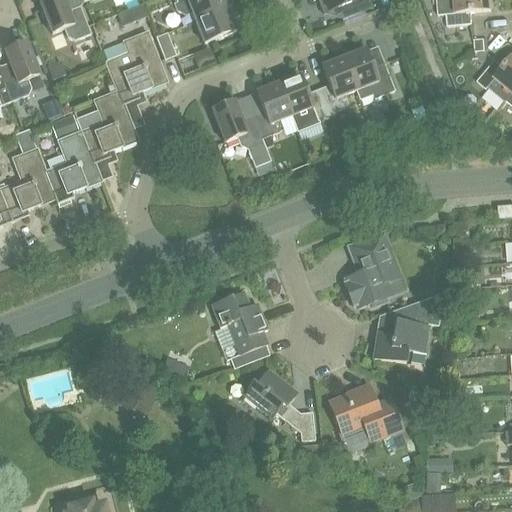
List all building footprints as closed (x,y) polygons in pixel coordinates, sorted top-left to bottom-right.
[(69,13),(63,0),(48,0),(39,4),(52,36),(64,32),(67,40),(75,43),(91,37),(80,9),(69,13)] [(195,24),(228,11),(227,9),(231,8),(232,5),(229,0),(175,0),(177,5),(174,7),(177,14),(185,19),(192,16),(195,24)] [(311,0),(313,3),(317,2),(323,17),(338,11),(342,22),(364,14),(358,0),(311,0)] [(445,6),(447,29),(472,27),(471,15),(491,13),(489,0),(454,0),(455,6),(445,6)] [(143,7),(132,11),(136,24),(148,19),(143,7)] [(237,33),(228,11),(195,24),(204,46),(237,33)] [(110,76),(117,94),(118,94),(123,108),(124,108),(140,101),(138,96),(167,85),(147,35),(123,45),(132,67),(110,76)] [(156,40),(165,63),(178,58),(169,35),(156,40)] [(484,52),(483,41),(474,41),(475,53),(484,52)] [(4,54),(10,67),(12,72),(1,77),(12,104),(28,98),(31,91),(28,82),(40,77),(27,45),(4,54)] [(344,60),(357,93),(360,102),(373,97),(374,102),(395,94),(384,66),(373,70),(366,52),(344,60)] [(357,93),(344,60),(322,69),(329,88),(318,92),(329,120),(346,113),(349,106),(345,97),(357,93)] [(511,60),(504,70),(495,62),(477,84),(486,92),(495,81),(511,95),(511,60)] [(0,108),(1,109),(12,104),(1,77),(0,77),(0,108)] [(278,86),(291,119),(296,133),(329,120),(318,92),(307,96),(300,77),(278,86)] [(262,141),(273,136),(279,134),(282,129),(279,123),(291,119),(278,86),(256,95),(263,114),(253,118),(262,141)] [(76,122),(81,134),(94,167),(95,166),(111,160),(109,155),(138,143),(124,108),(123,108),(118,94),(117,94),(94,103),(98,113),(76,122)] [(271,164),(262,141),(253,118),(242,122),(234,103),(212,112),(225,145),(237,140),(240,149),(247,152),(255,171),(271,164)] [(22,184),(0,192),(0,193),(12,225),(29,218),(27,213),(55,202),(56,202),(45,175),(46,174),(29,132),(15,138),(23,157),(13,161),(22,184)] [(56,202),(55,202),(57,207),(74,200),(72,195),(101,184),(95,166),(94,167),(81,134),(58,144),(67,166),(46,174),(45,175),(56,202)] [(0,229),(12,225),(0,193),(0,229)] [(497,222),(511,221),(511,209),(496,210),(497,222)] [(468,225),(453,226),(454,249),(470,248),(468,225)] [(360,311),(368,307),(388,299),(407,292),(385,235),(350,249),(355,263),(359,261),(364,274),(348,281),(349,285),(345,286),(354,309),(358,307),(360,311)] [(466,250),(456,250),(456,259),(467,258),(466,250)] [(481,271),(457,272),(458,289),(482,287),(481,271)] [(449,273),(433,279),(439,291),(454,285),(449,273)] [(445,292),(443,309),(448,310),(447,315),(452,316),(452,311),(454,311),(456,295),(457,295),(457,292),(457,288),(445,292)] [(260,336),(267,333),(257,307),(250,310),(244,295),(212,308),(221,330),(229,327),(241,358),(266,348),(260,336)] [(425,357),(430,329),(435,329),(439,330),(444,296),(440,298),(395,314),(391,336),(379,334),(374,361),(405,367),(407,354),(425,357)] [(469,314),(457,314),(458,324),(470,324),(469,314)] [(105,349),(95,351),(99,364),(108,361),(105,349)] [(180,365),(175,377),(185,381),(190,369),(180,365)] [(301,445),(314,444),(311,415),(300,417),(289,408),(298,396),(269,373),(258,387),(254,384),(242,398),(272,422),(276,417),(301,436),(301,445)] [(133,383),(121,408),(145,419),(157,394),(133,383)] [(437,388),(435,394),(441,401),(448,399),(450,394),(448,389),(443,386),(437,388)] [(371,445),(401,433),(390,405),(377,410),(369,387),(354,393),(355,396),(331,406),(344,438),(365,430),(371,445)] [(301,448),(302,453),(318,461),(318,447),(301,448)] [(426,461),(426,475),(436,474),(437,475),(437,461),(435,461),(426,461)] [(424,480),(424,493),(432,493),(432,480),(424,480)] [(403,488),(408,501),(420,497),(415,483),(403,488)] [(439,511),(439,497),(421,499),(421,511),(439,511)]
